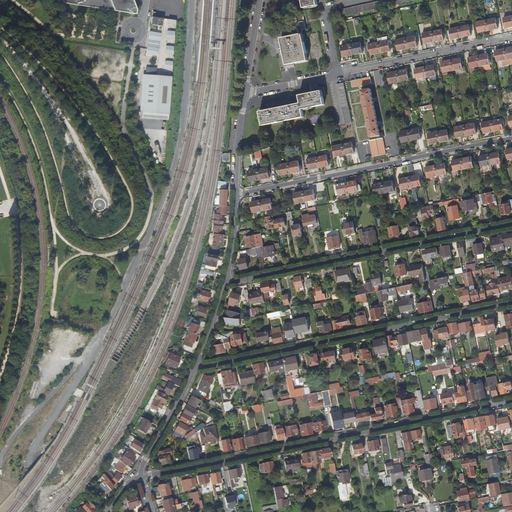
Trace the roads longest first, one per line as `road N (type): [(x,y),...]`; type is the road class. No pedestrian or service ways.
road 1 (residential): [(138,472),(511,400)]
road 2 (residential): [(195,367),(511,302)]
road 3 (residential): [(225,283),(511,224)]
road 4 (residential): [(236,194),(511,138)]
road 5 (residential): [(337,74),(511,37)]
